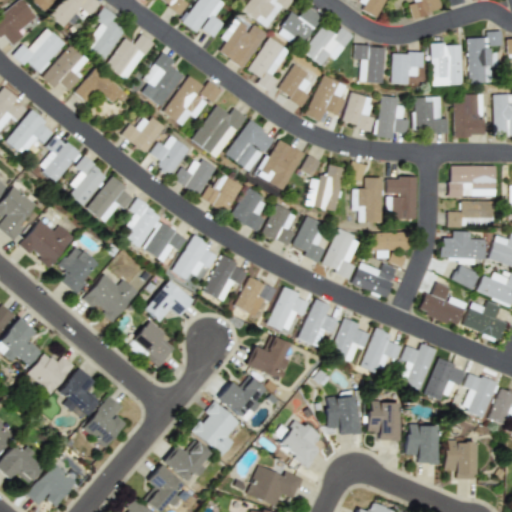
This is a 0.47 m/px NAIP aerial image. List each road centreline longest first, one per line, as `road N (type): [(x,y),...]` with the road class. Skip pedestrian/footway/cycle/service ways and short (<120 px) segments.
road 1 (residential): [(0,62),(142,180),(238,244),(511,367)]
road 2 (residential): [(511,153),(389,153),(310,134),(120,0)]
road 3 (residential): [(0,265),(170,410)]
road 4 (residential): [(83,511),(190,386),(211,342)]
road 5 (residential): [(511,24),(477,11),(408,35),(372,34),(321,0)]
road 6 (residential): [(429,153),(423,253),(397,319)]
road 7 (residential): [(324,511),(340,475),(352,469),(461,511)]
